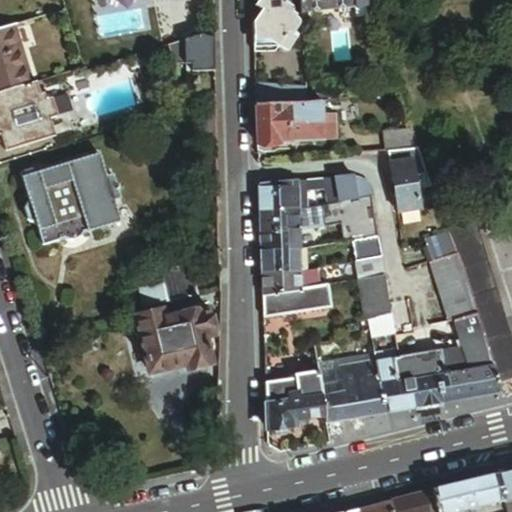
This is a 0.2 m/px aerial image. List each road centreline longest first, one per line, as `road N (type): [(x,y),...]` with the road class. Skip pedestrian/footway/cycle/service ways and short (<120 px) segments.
road 1 (residential): [(235,0),(248,501)]
road 2 (unknown): [(235,154),(374,170),(401,339)]
road 3 (residential): [(248,501),(511,434)]
road 4 (residential): [(0,303),(64,511)]
